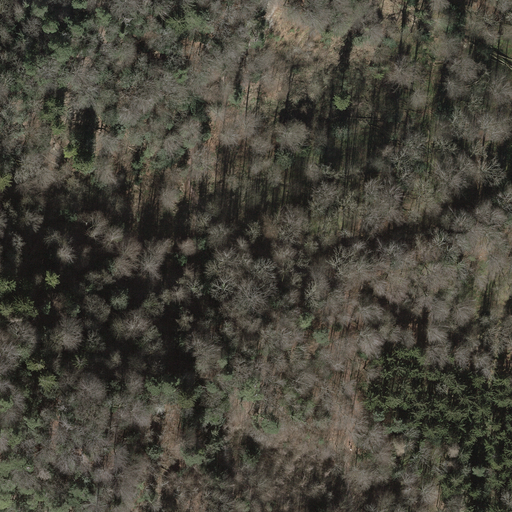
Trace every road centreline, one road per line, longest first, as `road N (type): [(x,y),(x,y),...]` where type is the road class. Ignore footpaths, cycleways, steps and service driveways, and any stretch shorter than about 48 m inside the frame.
road 1 (track): [(276,0),(222,80),(186,182),(224,231),(284,268),(343,288),(346,373),(357,408),(347,469),(354,511)]
road 2 (track): [(483,511),(485,426),(503,319)]
